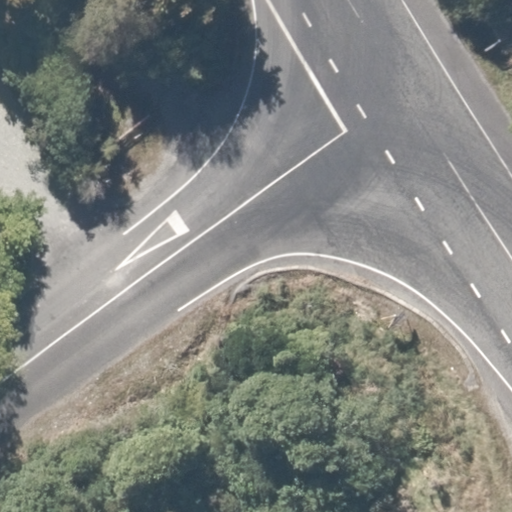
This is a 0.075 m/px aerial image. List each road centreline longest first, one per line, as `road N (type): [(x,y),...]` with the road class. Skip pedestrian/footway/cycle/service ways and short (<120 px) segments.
road 1 (unclassified): [(408,87),(0,379)]
road 2 (secondary): [(408,87),(511,245)]
